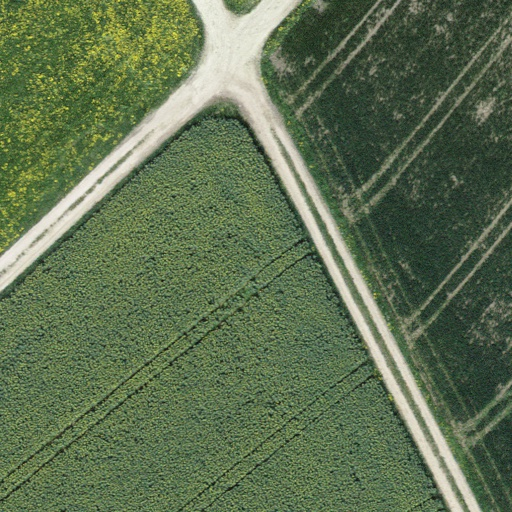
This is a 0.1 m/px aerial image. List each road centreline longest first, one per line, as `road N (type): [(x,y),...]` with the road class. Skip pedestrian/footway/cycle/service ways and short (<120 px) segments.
road 1 (track): [(461,511),(231,59)]
road 2 (track): [(231,59),(0,273)]
